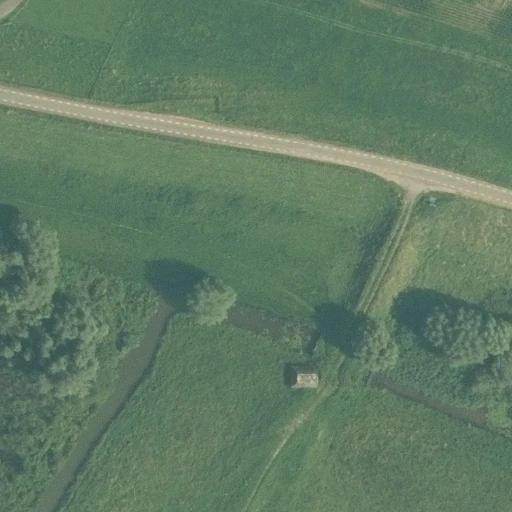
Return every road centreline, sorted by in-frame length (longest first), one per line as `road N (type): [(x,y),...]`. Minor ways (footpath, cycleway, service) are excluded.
road 1 (unclassified): [(511,200),(372,162),(0,94)]
road 2 (track): [(348,337),(423,173)]
